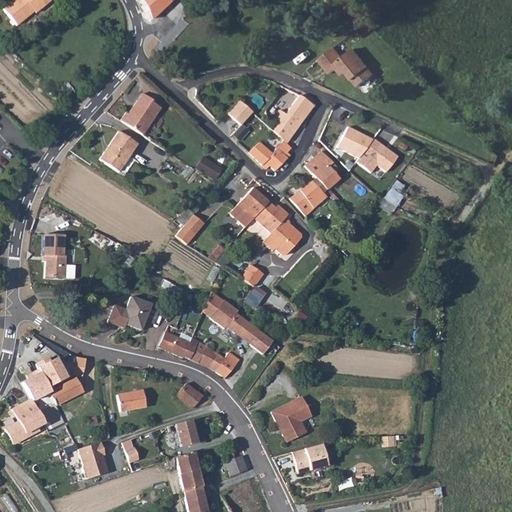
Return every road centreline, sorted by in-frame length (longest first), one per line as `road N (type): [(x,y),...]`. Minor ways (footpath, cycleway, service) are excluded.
road 1 (track): [(302,511),(409,490),(437,241),(492,173),(399,129)]
road 2 (unclassified): [(12,309),(76,343),(174,367),(213,386),(284,511)]
road 3 (unclassified): [(136,57),(50,160),(35,190),(12,309)]
road 4 (residential): [(175,90),(277,187),(300,165),(328,98)]
road 5 (residential): [(328,98),(242,71),(175,90)]
